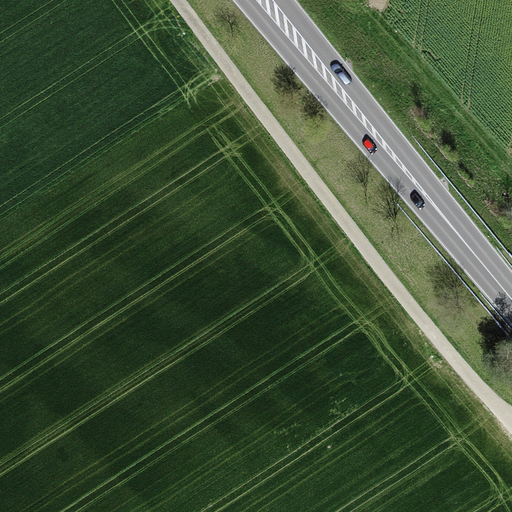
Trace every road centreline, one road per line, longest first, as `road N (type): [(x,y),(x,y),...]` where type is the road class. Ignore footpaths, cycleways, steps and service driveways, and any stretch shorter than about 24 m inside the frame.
road 1 (secondary): [(511,299),(266,0)]
road 2 (track): [(511,177),(358,0)]
